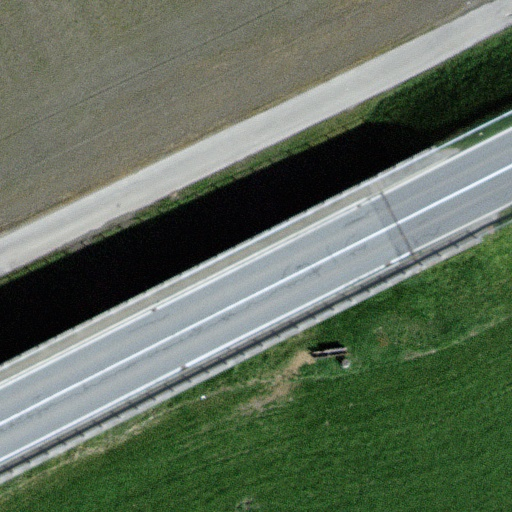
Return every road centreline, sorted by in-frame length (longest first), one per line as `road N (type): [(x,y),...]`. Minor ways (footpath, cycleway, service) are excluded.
road 1 (unclassified): [(0,265),(511,4)]
road 2 (primary): [(511,166),(0,424)]
